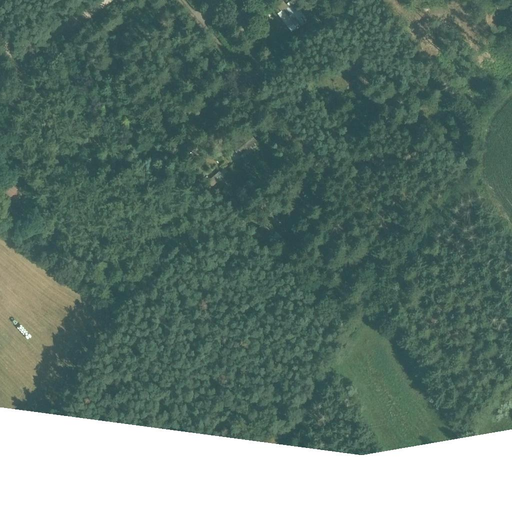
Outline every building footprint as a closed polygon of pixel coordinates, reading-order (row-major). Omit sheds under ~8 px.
[(281,0),(276,0),(273,2),(281,13),(278,15),(287,28),(292,24),(297,30),(308,22),(292,1),(286,5),(281,0)] [(355,63),(345,70),(352,78),(361,71),(355,63)] [(361,73),(350,82),(359,93),(369,85),(361,73)] [(257,142),(248,133),(231,147),(239,157),(245,152),(247,156),(254,151),(251,147),(257,142)] [(184,165),(197,155),(190,146),(177,155),(184,165)] [(211,176),(216,182),(224,175),(219,169),(211,176)] [(5,180),(0,186),(0,190),(16,203),(23,194),(5,180)] [(10,217),(11,215),(0,207),(0,215),(7,221),(8,220),(13,224),(15,221),(10,217)] [(283,210),(275,212),(277,219),(284,217),(283,210)] [(270,249),(279,241),(265,227),(256,235),(251,240),(256,246),(261,241),(270,249)]
